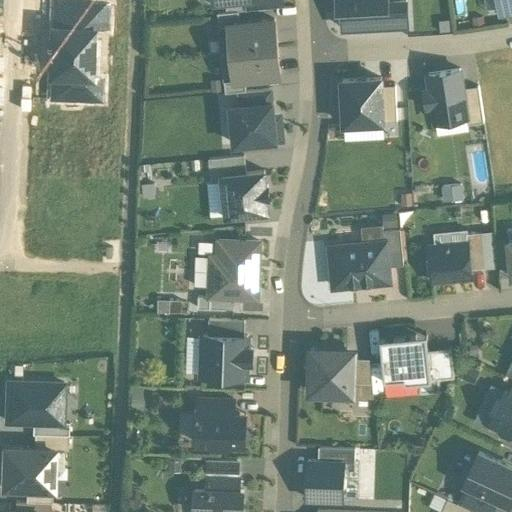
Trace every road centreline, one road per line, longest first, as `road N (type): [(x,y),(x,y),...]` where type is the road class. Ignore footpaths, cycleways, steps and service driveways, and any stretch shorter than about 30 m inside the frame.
road 1 (track): [(114,511),(133,0)]
road 2 (residential): [(316,49),(288,319)]
road 3 (residential): [(0,262),(18,0)]
road 4 (residential): [(288,319),(511,300)]
road 5 (residential): [(511,34),(316,49)]
road 6 (residential): [(281,511),(288,319)]
